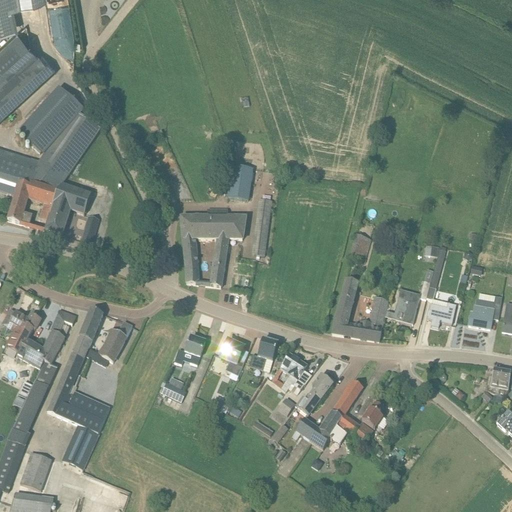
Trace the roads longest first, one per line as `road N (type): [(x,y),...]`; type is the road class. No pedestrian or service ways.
road 1 (unclassified): [(167,289),(168,244),(87,70),(91,53),(135,0)]
road 2 (unclassified): [(405,353),(305,339),(167,289)]
road 3 (residential): [(0,258),(45,291),(128,312),(147,311),(167,289)]
road 4 (unclassified): [(167,289),(102,260),(0,238)]
road 5 (residential): [(511,463),(411,379),(405,353)]
